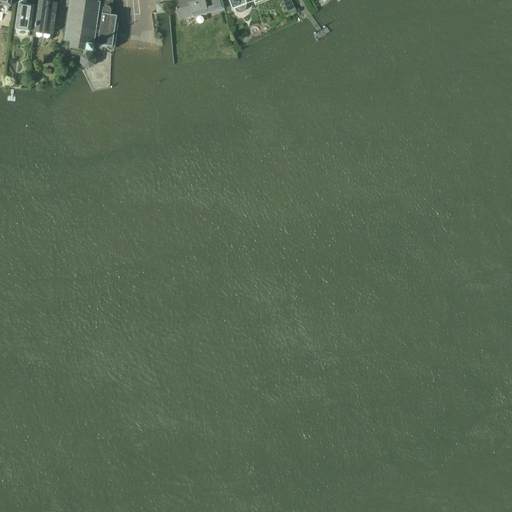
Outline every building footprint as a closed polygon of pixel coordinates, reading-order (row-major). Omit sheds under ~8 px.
[(71,0),(65,41),(71,42),(70,48),(84,50),(83,55),(81,57),(80,63),(83,67),(89,68),(94,65),(95,58),(93,57),(95,45),(93,45),(93,44),(107,47),(112,47),(115,23),(119,24),(120,16),(111,15),(112,0),(71,0)] [(189,18),(207,14),(203,0),(176,0),(174,1),(179,19),(189,16),(189,18)] [(220,0),(210,0),(212,6),(213,12),(223,9),(220,0)] [(245,4),(256,0),(227,0),(231,10),(234,9),(235,11),(237,12),(239,13),(242,13),(244,11),(245,9),(246,7),(245,4)] [(287,14),(295,10),(290,0),(281,0),(287,14)] [(26,2),(18,1),(15,29),(29,31),(33,5),(26,4),(26,2)] [(34,33),(33,37),(51,40),(52,35),(56,4),(53,3),(38,1),(34,33)] [(156,13),(164,13),(163,4),(156,5),(156,13)]
